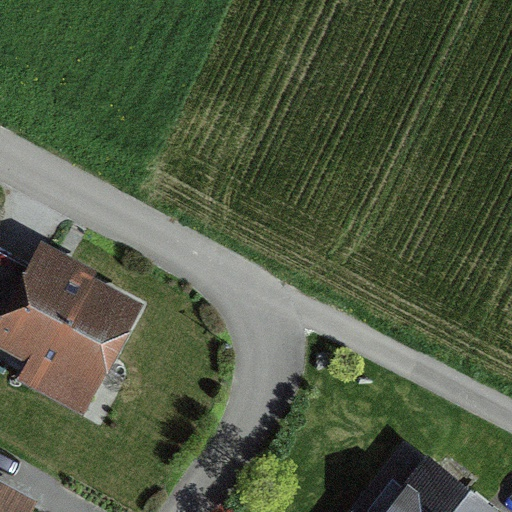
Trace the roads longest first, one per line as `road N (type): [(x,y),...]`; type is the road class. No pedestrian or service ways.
road 1 (residential): [(0,147),(267,290)]
road 2 (residential): [(267,290),(511,419)]
road 3 (residential): [(267,290),(272,372),(182,511)]
